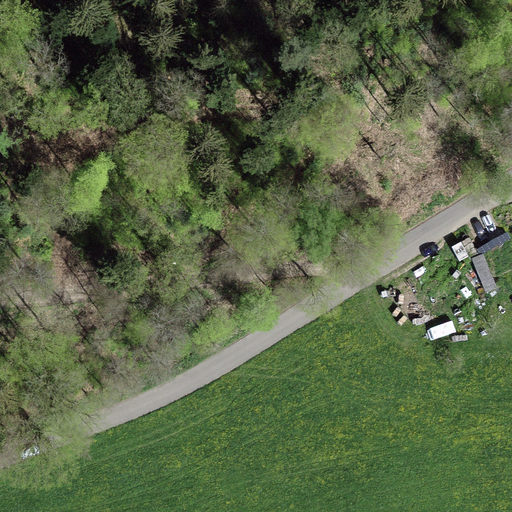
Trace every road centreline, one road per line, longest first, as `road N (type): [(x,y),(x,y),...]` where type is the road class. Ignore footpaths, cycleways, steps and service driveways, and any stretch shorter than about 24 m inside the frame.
road 1 (residential): [(511,183),(187,383),(0,457)]
road 2 (track): [(374,269),(0,298)]
